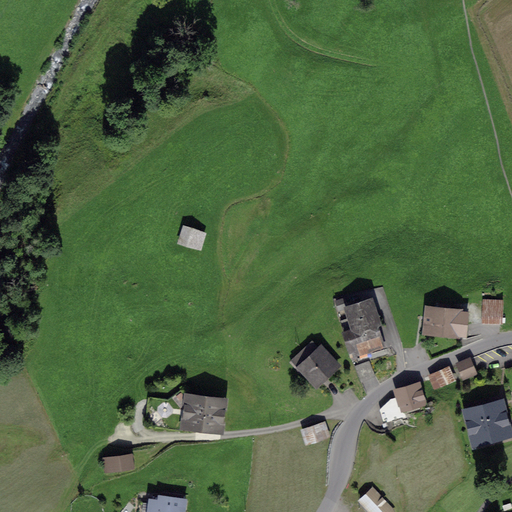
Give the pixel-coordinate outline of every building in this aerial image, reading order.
[(184,228),(180,242),(199,248),(204,234),(184,228)] [(346,307),(343,299),(336,301),(339,309),(346,307)] [(484,300),(483,323),(500,324),(501,301),(484,300)] [(370,302),(349,309),(352,318),(354,325),(372,320),(375,319),(370,302)] [(466,334),(466,325),(464,325),(465,313),(430,309),(429,320),(426,320),(425,330),(466,334)] [(346,340),(376,331),(372,320),(354,325),(352,318),(340,322),(346,340)] [(351,356),(381,347),(376,331),(346,340),(351,356)] [(292,360),(314,384),(337,363),(321,346),(318,349),(312,342),(292,360)] [(458,364),(463,377),(474,372),(469,360),(458,364)] [(354,366),(361,381),(374,375),(369,361),(354,366)] [(431,380),(434,388),(453,380),(447,368),(434,374),(436,377),(431,380)] [(399,392),(405,412),(428,405),(422,385),(418,387),(399,392)] [(188,398),(186,423),(218,427),(221,402),(188,398)] [(466,412),(474,442),(509,433),(501,403),(466,412)] [(326,436),(323,425),(304,430),(308,442),(326,436)] [(104,458),(105,471),(132,467),(130,455),(104,458)] [(392,511),(372,489),(361,499),(373,511),(392,511)] [(180,511),(182,501),(161,498),(161,503),(152,502),(150,511),(180,511)]
